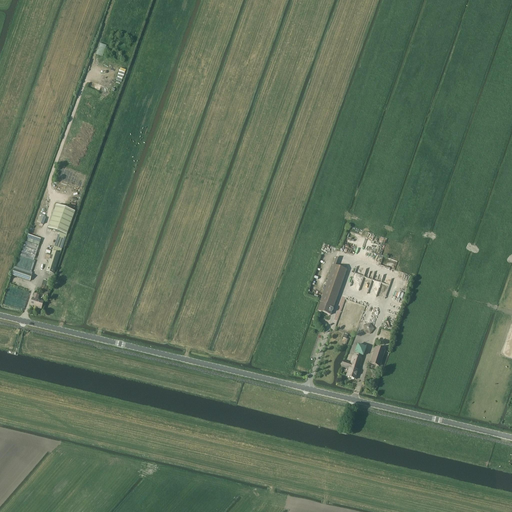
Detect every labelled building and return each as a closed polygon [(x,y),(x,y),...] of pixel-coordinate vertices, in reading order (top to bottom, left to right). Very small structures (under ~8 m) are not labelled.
[(100,44),(96,55),(102,57),(106,46),(100,44)] [(116,80),(122,81),(126,69),(120,68),(116,80)] [(89,87),(100,91),(102,85),(91,81),(89,87)] [(75,212),(56,206),(48,229),(59,233),(52,253),(46,272),(54,274),(56,268),(57,268),(58,266),(57,265),(60,255),(75,212)] [(28,235),(21,256),(34,261),(41,239),(28,235)] [(414,244),(424,249),(427,244),(416,239),(415,243),(414,244)] [(421,256),(422,255),(420,254),(421,250),(414,247),(412,252),(421,256)] [(34,261),(20,256),(16,268),(30,272),(34,261)] [(345,270),(334,266),(321,302),(317,311),(330,315),(334,307),(332,306),(345,270)] [(13,275),(16,276),(30,281),(32,276),(18,271),(14,270),(13,275)] [(46,289),(45,290),(43,289),(42,290),(41,294),(47,296),(50,288),(50,289),(54,276),(52,276),(51,278),(49,277),(48,280),(47,280),(45,288),(46,289)] [(34,294),(33,298),(30,306),(41,310),(43,302),(38,300),(39,296),(34,294)] [(370,334),(374,329),(370,323),(364,325),(364,332),(370,334)] [(358,345),(355,353),(363,356),(366,348),(358,345)] [(379,366),(385,349),(376,346),(370,364),(379,366)] [(356,379),(362,359),(353,356),(351,363),(344,361),(342,367),(349,369),(347,376),(356,379)]
